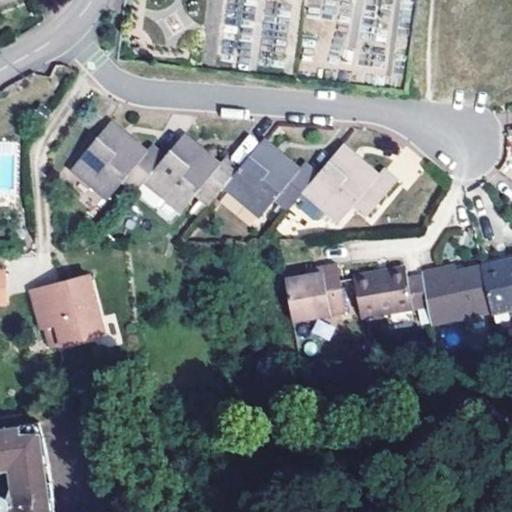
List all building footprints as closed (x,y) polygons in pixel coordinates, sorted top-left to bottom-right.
[(0,0),(0,10),(24,0),(0,0)] [(146,182),(166,158),(152,147),(147,151),(130,138),(129,139),(124,134),(110,123),(73,168),(109,198),(123,181),(137,192),(146,182)] [(230,156),(239,164),(259,141),(250,134),(230,156)] [(166,158),(146,182),(183,211),(198,194),(211,206),(227,187),(240,172),(225,160),(220,166),(203,152),(202,153),(197,149),(183,138),(166,158)] [(277,199),(291,210),(307,192),(320,177),(305,165),(300,170),(283,156),(282,158),(276,153),(264,142),(240,172),(227,187),(263,217),(277,199)] [(362,163),(344,147),(320,177),(307,192),(343,221),(357,204),(370,215),(399,180),(385,169),(381,174),(364,160),(362,163)] [(130,200),(161,225),(171,224),(183,211),(146,182),(137,192),(130,200)] [(204,199),(194,211),(202,217),(211,206),(204,199)] [(504,266),(511,265),(511,254),(502,256),(503,261),(504,266)] [(511,310),(511,265),(504,266),(503,261),(481,264),(481,266),(489,315),(511,310)] [(290,315),(343,311),(339,263),(323,264),(324,270),(287,273),(290,315)] [(428,325),(445,322),(489,315),(481,266),(464,269),(457,270),(456,266),(442,269),(422,272),(422,277),(426,310),(428,325)] [(384,282),(409,278),(408,270),(383,273),(384,282)] [(13,271),(0,271),(0,304),(13,304),(13,271)] [(360,318),(426,310),(422,277),(409,278),(384,282),(383,273),(356,275),(360,318)] [(53,324),(57,345),(101,336),(89,278),(60,284),(61,290),(31,296),(38,328),(42,326),(53,324)] [(61,290),(60,284),(30,291),(31,296),(61,290)] [(316,319),(310,334),(330,341),(335,326),(316,319)] [(53,324),(42,326),(47,347),(57,345),(53,324)] [(33,422),(53,511),(59,511),(59,507),(57,491),(55,469),(50,448),(46,430),(43,420),(33,422)] [(0,475),(10,474),(18,492),(14,498),(9,496),(4,496),(0,495),(0,511),(53,511),(33,422),(0,427),(0,475)]
